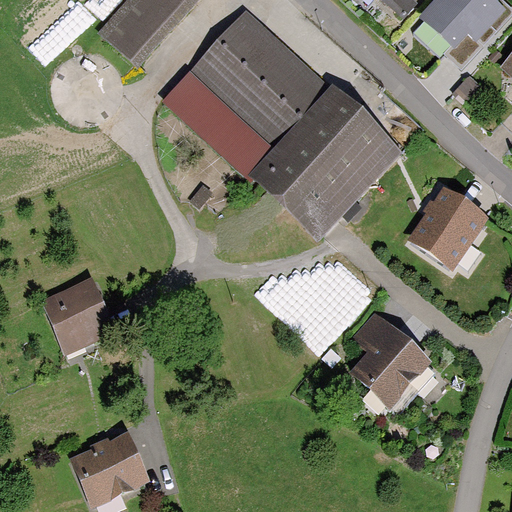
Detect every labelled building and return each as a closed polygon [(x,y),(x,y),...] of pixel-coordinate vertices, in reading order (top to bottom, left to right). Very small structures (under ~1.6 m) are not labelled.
[(79,0),(31,54),(48,69),(96,15),(79,0)] [(195,0),(130,0),(101,32),(135,64),(195,0)] [(377,0),(397,17),(411,2),(409,0),(377,0)] [(505,13),(489,0),(445,0),(425,24),(457,51),(470,37),(478,44),(505,13)] [(320,248),(403,159),(333,95),(245,14),(164,101),(251,184),(320,248)] [(511,61),(503,71),(511,79),(511,61)] [(479,223),(442,197),(408,247),(445,272),(479,223)] [(90,291),(42,310),(63,362),(110,343),(90,291)] [(385,411),(424,371),(374,322),(356,341),(369,354),(348,376),(385,411)] [(126,443),(70,467),(89,511),(91,511),(145,489),(126,443)]
